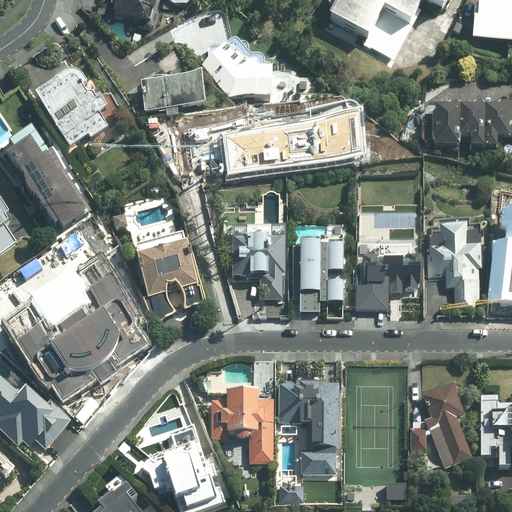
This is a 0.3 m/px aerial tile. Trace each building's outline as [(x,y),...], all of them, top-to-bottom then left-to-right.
[(119,11),(156,22),(161,0),(172,0),(174,2),(187,0),(104,0),(104,3),(120,7),(119,11)] [(344,0),(335,16),(371,36),(365,46),(396,63),(429,0),(436,0),(449,7),(453,0),(344,0)] [(511,0),(479,0),(476,39),(511,42),(511,0)] [(265,56),(261,56),(255,56),(246,45),(244,43),(242,41),(239,40),(237,40),(234,41),(232,43),(230,45),(229,46),(228,47),(217,47),(214,48),(212,49),(211,52),(211,60),(211,61),(205,66),(231,97),(275,99),(278,83),(279,69),(275,69),(275,68),(275,65),(275,63),(275,61),(273,60),(272,58),(269,58),(267,58),(267,57),(267,56),(265,56)] [(111,127),(103,112),(111,107),(105,95),(101,99),(100,96),(97,93),(95,93),(92,93),(87,86),(92,82),(88,75),(83,72),(79,71),(74,70),(70,71),(66,74),(60,78),(40,93),(72,147),(91,135),(93,138),(111,127)] [(209,73),(146,83),(150,113),(214,103),(209,73)] [(511,105),(438,103),(436,146),(465,147),(465,137),(475,137),(474,148),(502,148),(502,138),(511,137),(511,105)] [(191,130),(194,159),(228,155),(230,167),(362,152),(357,111),(249,132),(246,119),(191,130)] [(14,141),(19,147),(11,153),(61,230),(92,211),(37,126),(14,141)] [(112,128),(99,137),(105,145),(118,136),(112,128)] [(20,242),(8,223),(13,220),(9,215),(14,212),(0,189),(0,254),(20,242)] [(474,220),(440,222),(441,227),(436,228),(437,239),(433,239),(434,257),(431,257),(432,280),(449,279),(448,290),(457,290),(456,311),(481,309),(482,278),(483,278),(483,272),(488,272),(486,226),(474,227),(474,220)] [(300,313),(323,314),(323,305),(346,305),(347,283),(332,282),(333,272),(347,272),(348,226),(328,226),(328,236),(325,236),(324,239),(305,239),(305,246),(305,249),(296,249),(294,300),(300,300),(300,313)] [(291,279),(292,237),(237,236),(236,277),(249,277),(248,280),(263,280),(263,301),(286,301),(287,279),(291,279)] [(169,287),(184,283),(191,308),(207,303),(200,278),(203,278),(194,242),(144,255),(152,286),(151,286),(159,319),(176,314),(169,287)] [(426,258),(366,257),(365,286),(368,286),(368,307),(382,308),(382,286),(389,286),(389,289),(400,289),(400,286),(406,286),(405,292),(420,292),(420,286),(425,287),(426,258)] [(63,392),(72,404),(101,385),(91,370),(110,357),(118,368),(150,347),(103,278),(78,295),(55,261),(22,283),(43,315),(6,341),(24,367),(28,365),(39,382),(43,380),(55,398),(63,392)] [(510,305),(489,304),(488,319),(510,320),(510,305)] [(0,431),(19,447),(23,442),(31,448),(38,441),(47,449),(68,424),(29,391),(22,401),(0,382),(0,431)] [(457,383),(425,396),(434,419),(426,422),(430,431),(432,430),(448,470),(476,459),(460,419),(470,415),(457,383)] [(343,386),(281,385),(281,425),(315,426),(315,453),(303,453),(302,476),(342,476),(343,386)] [(232,436),(240,436),(239,438),(243,440),(247,440),(249,440),(252,439),(252,465),(276,466),(277,402),(264,402),(264,390),(232,390),(232,402),(215,401),(214,442),(232,442),(232,436)] [(404,422),(402,399),(360,401),(362,429),(357,429),(358,450),(391,448),(390,434),(382,435),(381,427),(386,427),(385,423),(404,422)] [(502,400),(481,400),(481,459),(499,460),(499,471),(511,470),(511,405),(502,405),(502,400)] [(428,429),(413,429),(413,456),(428,456),(428,429)] [(173,490),(180,511),(200,511),(225,504),(220,488),(215,490),(212,479),(216,478),(212,466),(206,468),(198,445),(153,460),(155,466),(151,463),(143,473),(150,478),(156,496),(173,490)] [(0,485),(15,469),(0,456),(0,485)] [(109,507),(102,511),(147,511),(139,502),(145,497),(135,485),(121,496),(118,493),(105,503),(109,507)] [(282,488),(281,504),(306,506),(307,490),(282,488)]
